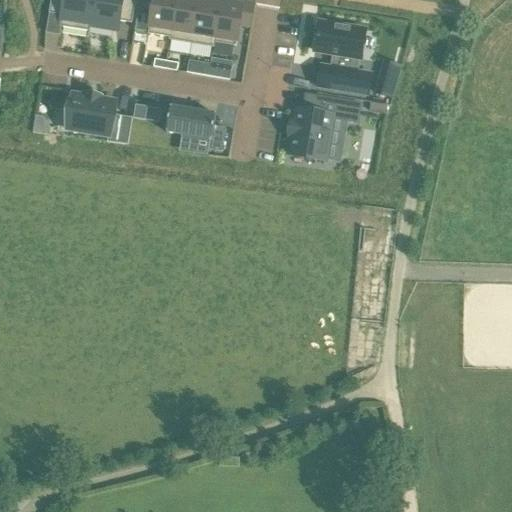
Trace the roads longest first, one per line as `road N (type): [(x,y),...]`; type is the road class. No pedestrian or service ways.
road 1 (unclassified): [(389,382),(408,208),(464,0)]
road 2 (residential): [(0,62),(82,64),(251,98)]
road 3 (track): [(410,511),(389,382)]
